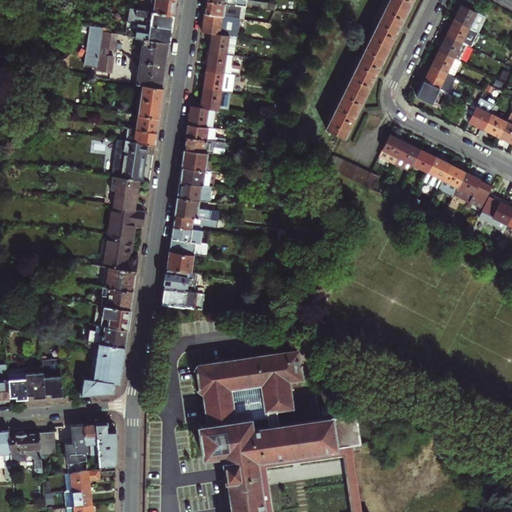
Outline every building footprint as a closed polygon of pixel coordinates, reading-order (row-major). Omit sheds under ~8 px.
[(155,1),(154,11),(174,14),(175,6),(175,0),(151,0),(151,1),(155,1)] [(206,7),(205,13),(223,16),(224,10),(232,11),(232,7),(235,7),(236,5),(207,0),(206,7)] [(206,0),(207,0),(236,5),(238,5),(275,10),(277,5),(247,0),(206,0)] [(389,0),(369,41),(387,51),(398,29),(408,8),(393,0),(389,0)] [(393,0),(408,8),(412,0),(393,0)] [(236,17),(238,5),(236,5),(235,7),(232,7),(232,11),(224,10),(223,16),(236,17)] [(454,20),(479,32),(486,17),(461,5),(458,12),(454,20)] [(137,23),(150,25),(172,28),(173,21),(174,14),(154,11),(150,11),(139,9),(129,8),(128,14),(138,16),(137,23)] [(239,18),(236,17),(223,16),(205,13),(203,23),(202,32),(212,33),(236,37),(239,18)] [(471,47),(479,32),(454,20),(450,28),(446,35),(468,46),(471,47)] [(172,28),(150,25),(148,32),(136,30),(137,23),(127,21),(125,35),(143,38),(170,42),(171,35),(172,28)] [(102,28),(91,26),(85,66),(96,67),(102,31),(102,28)] [(117,34),(102,31),(96,67),(96,71),(111,73),(114,57),(105,56),(106,49),(115,50),(117,34)] [(233,55),(236,37),(212,33),(211,42),(209,52),(233,55)] [(461,61),(468,46),(446,35),(443,43),(439,50),(454,58),(461,61)] [(168,52),(170,42),(143,38),(136,83),(142,84),(163,87),(165,74),(168,52)] [(60,40),(55,71),(66,73),(71,41),(60,40)] [(369,41),(348,84),(366,94),(377,71),(387,51),(369,41)] [(447,73),(454,58),(439,50),(435,58),(432,65),(447,73)] [(232,64),(233,55),(209,52),(208,61),(206,70),(234,74),(239,75),(241,65),(232,64)] [(451,75),(453,76),(461,61),(454,58),(447,73),(451,75)] [(440,87),(447,73),(432,65),(428,73),(424,80),(440,88),(440,87)] [(232,93),(234,74),(206,70),(205,80),(204,89),(221,91),(228,92),(232,93)] [(451,75),(447,73),(440,87),(444,89),(451,75)] [(507,84),(493,77),(489,85),(502,91),(507,84)] [(446,92),(440,88),(424,80),(421,88),(417,95),(439,106),(446,92)] [(161,102),(163,87),(142,84),(138,114),(139,114),(158,117),(161,102)] [(356,113),(366,94),(348,84),(326,128),(345,137),(356,113)] [(202,98),(201,107),(208,108),(216,109),(218,110),(221,91),(204,89),(202,98)] [(226,111),(228,92),(221,91),(218,110),(226,111)] [(460,117),(469,121),(476,107),(477,106),(467,101),(460,117)] [(205,127),(208,108),(201,107),(191,106),(189,116),(188,124),(205,127)] [(484,129),(491,114),(476,107),(469,121),(469,122),(476,125),(484,129)] [(216,109),(208,108),(205,127),(213,128),(216,109)] [(139,114),(136,129),(156,132),(157,125),(158,117),(139,114)] [(499,137),(506,122),(491,114),(484,129),(491,133),(499,137)] [(511,143),(511,124),(506,122),(499,137),(507,141),(511,143)] [(213,128),(205,127),(188,124),(187,130),(186,136),(219,142),(220,138),(214,137),(216,129),(213,128)] [(126,140),(154,144),(155,137),(156,132),(136,129),(128,127),(126,140)] [(378,157),(393,164),(404,142),(396,138),(389,135),(378,157)] [(219,142),(186,136),(185,143),(184,149),(208,153),(213,154),(214,147),(217,147),(222,148),(222,146),(224,146),(224,148),(232,149),(233,144),(225,143),(219,142)] [(153,151),(154,144),(126,140),(125,140),(119,177),(139,180),(142,181),(144,162),(145,154),(153,155),(153,151)] [(411,146),(404,142),(393,164),(408,172),(412,165),(419,150),(411,146)] [(206,162),(208,153),(184,149),(183,158),(182,166),(210,170),(211,163),(206,162)] [(427,173),(434,157),(427,154),(419,150),(412,165),(427,173)] [(336,156),(330,169),(337,173),(343,160),(336,156)] [(424,179),(438,187),(449,165),(442,161),(434,157),(427,173),(424,179)] [(337,173),(344,176),(350,163),(343,160),(337,173)] [(351,179),(357,166),(350,163),(344,176),(351,179)] [(454,194),(464,172),(457,168),(449,165),(438,187),(454,194)] [(181,174),(179,181),(209,186),(209,183),(212,183),(213,173),(210,173),(211,171),(210,170),(182,166),(181,174)] [(351,179),(357,182),(363,169),(357,166),(351,179)] [(363,169),(357,182),(364,186),(371,173),(363,169)] [(472,176),(464,172),(454,194),(469,202),(480,180),(472,176)] [(377,175),(371,173),(364,186),(370,188),(377,175)] [(139,180),(119,177),(113,176),(111,189),(115,190),(113,207),(135,210),(137,195),(139,180)] [(199,199),(209,201),(211,186),(209,186),(179,181),(178,188),(177,196),(199,199)] [(391,184),(385,181),(379,193),(385,195),(391,184)] [(405,202),(411,205),(414,198),(409,195),(405,202)] [(176,206),(175,213),(209,218),(210,210),(198,208),(199,199),(177,196),(176,206)] [(507,225),(511,214),(511,208),(502,204),(489,197),(482,212),(507,225)] [(420,201),(414,198),(411,205),(416,208),(420,201)] [(134,223),(143,224),(143,220),(144,211),(135,210),(113,207),(109,236),(132,239),(134,226),(134,223)] [(436,211),(428,207),(425,214),(433,218),(436,211)] [(219,211),(210,210),(209,218),(217,220),(219,211)] [(452,215),(445,212),(441,219),(449,222),(452,215)] [(173,225),(200,230),(201,224),(216,226),(217,220),(209,218),(175,213),(174,220),(173,225)] [(171,238),(195,242),(200,243),(202,230),(200,230),(173,225),(172,232),(171,238)] [(130,250),(132,239),(109,236),(105,266),(136,271),(137,265),(138,257),(128,256),(128,253),(129,249),(130,250)] [(194,254),(195,242),(171,238),(169,250),(193,254),(194,254)] [(167,260),(166,267),(191,271),(193,254),(169,250),(167,260)] [(104,276),(134,281),(135,275),(136,271),(105,266),(104,276)] [(165,278),(163,287),(193,292),(196,272),(191,271),(166,267),(165,278)] [(134,282),(134,281),(104,276),(102,283),(101,286),(103,286),(133,291),(134,282)] [(91,297),(90,303),(100,305),(130,309),(132,299),(133,291),(103,286),(101,295),(91,297)] [(162,296),(161,303),(192,308),(195,292),(193,292),(163,287),(162,296)] [(130,309),(100,305),(99,312),(95,312),(94,324),(104,325),(127,329),(129,319),(130,309)] [(91,330),(89,341),(98,342),(102,343),(125,346),(126,338),(127,329),(104,325),(103,334),(95,333),(96,331),(91,330)] [(89,341),(88,345),(94,346),(89,377),(93,378),(98,342),(89,341)] [(93,378),(114,382),(116,382),(119,383),(121,367),(125,346),(102,343),(98,342),(93,378)] [(360,511),(350,444),(359,442),(355,412),(277,424),(275,408),(290,406),(286,378),(300,376),(296,351),(197,365),(194,369),(197,388),(200,390),(203,390),(208,424),(199,426),(200,430),(199,430),(197,431),(197,432),(197,434),(199,450),(200,451),(201,452),(203,452),(204,456),(224,453),(225,462),(223,462),(225,479),(227,479),(232,511),(360,511)] [(41,359),(42,372),(44,394),(51,394),(51,397),(54,397),(62,396),(59,358),(41,359)] [(7,370),(6,364),(1,364),(2,377),(0,377),(0,380),(0,401),(1,401),(9,400),(9,397),(7,370)] [(24,368),(7,370),(9,397),(16,397),(16,400),(19,399),(27,399),(27,396),(25,373),(24,368)] [(25,373),(27,396),(33,395),(34,398),(37,398),(45,397),(44,394),(42,372),(25,373)] [(96,393),(93,378),(89,377),(83,376),(81,394),(88,394),(96,393)] [(113,389),(114,382),(93,378),(96,393),(104,392),(106,392),(109,392),(110,391),(113,389)] [(96,423),(99,453),(100,469),(101,471),(116,470),(117,438),(118,438),(118,434),(117,434),(117,431),(111,431),(110,425),(108,425),(108,422),(102,423),(96,423)] [(84,424),(86,454),(99,453),(96,423),(90,424),(84,424)] [(86,454),(84,424),(75,425),(72,425),(73,443),(65,443),(66,446),(65,446),(65,450),(66,450),(67,462),(86,460),(86,454)] [(1,431),(0,431),(0,453),(3,454),(5,474),(12,474),(11,461),(9,435),(8,430),(1,431)] [(16,435),(9,435),(11,461),(25,460),(25,458),(31,458),(34,460),(35,460),(35,462),(34,463),(35,475),(42,474),(41,449),(40,433),(26,434),(26,433),(23,432),(21,432),(18,432),(16,434),(16,435)] [(41,449),(56,448),(55,432),(40,433),(41,449)] [(67,473),(69,490),(90,488),(89,481),(101,479),(101,476),(101,471),(100,469),(67,473)] [(68,508),(92,505),(91,497),(90,488),(69,490),(65,491),(67,508),(68,508)]
